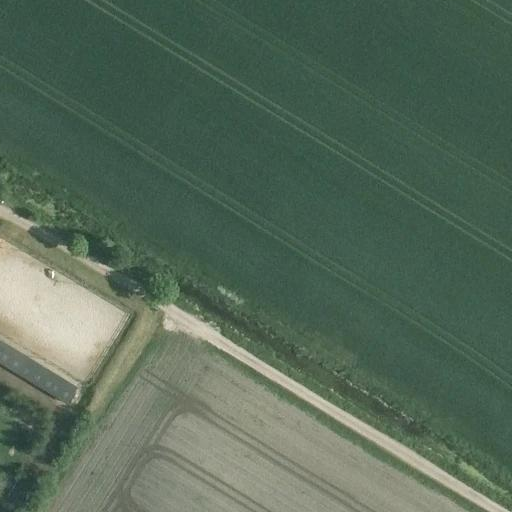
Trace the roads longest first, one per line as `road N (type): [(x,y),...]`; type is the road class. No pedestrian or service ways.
road 1 (track): [(0,207),(511,511)]
road 2 (track): [(0,376),(69,420),(10,511)]
